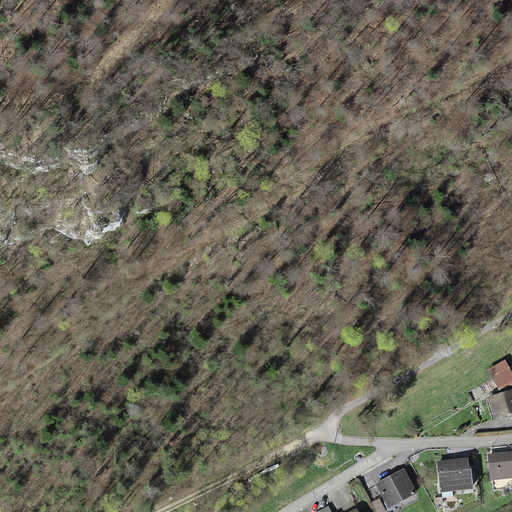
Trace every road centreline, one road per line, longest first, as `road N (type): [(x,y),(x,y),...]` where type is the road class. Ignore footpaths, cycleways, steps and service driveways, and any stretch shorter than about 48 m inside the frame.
road 1 (track): [(0,393),(361,131),(511,57)]
road 2 (residential): [(395,442),(341,439),(328,428),(336,415),(511,314)]
road 3 (track): [(165,0),(70,90),(0,98)]
road 4 (track): [(328,428),(164,511)]
road 5 (residential): [(287,511),(395,442)]
